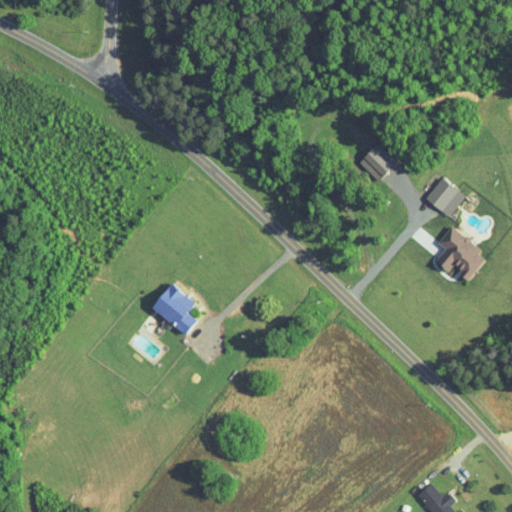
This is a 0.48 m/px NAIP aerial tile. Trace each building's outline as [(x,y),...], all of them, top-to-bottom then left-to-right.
[(399,163),(380,143),(361,161),(380,181),(399,163)] [(450,216),(466,195),(442,177),(426,197),(450,216)] [(437,260),(450,271),(454,266),(470,279),(487,259),(479,253),(482,250),(453,225),(439,241),(447,248),(437,260)] [(188,332),(198,318),(189,311),(197,300),(172,281),(153,307),(188,332)] [(443,494),(432,481),(418,492),(434,511),(458,511),(451,504),(456,500),(448,490),(443,494)]
